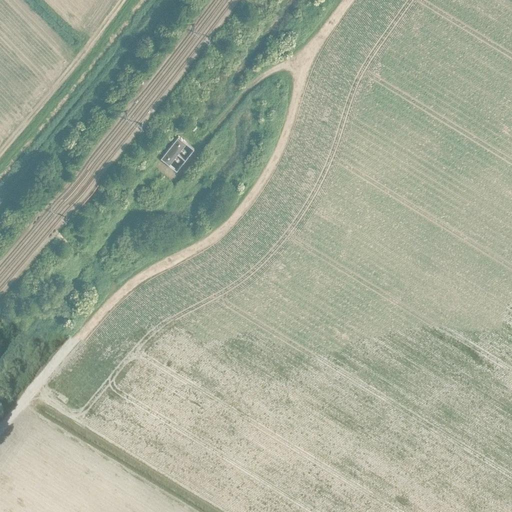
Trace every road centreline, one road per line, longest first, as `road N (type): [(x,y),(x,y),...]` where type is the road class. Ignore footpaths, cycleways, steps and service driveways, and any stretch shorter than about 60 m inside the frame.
road 1 (track): [(0,431),(122,289),(213,236),(241,208),(277,152),(307,54),(347,0)]
road 2 (track): [(304,62),(268,70),(244,88),(173,176),(154,160)]
road 3 (track): [(120,0),(0,150)]
